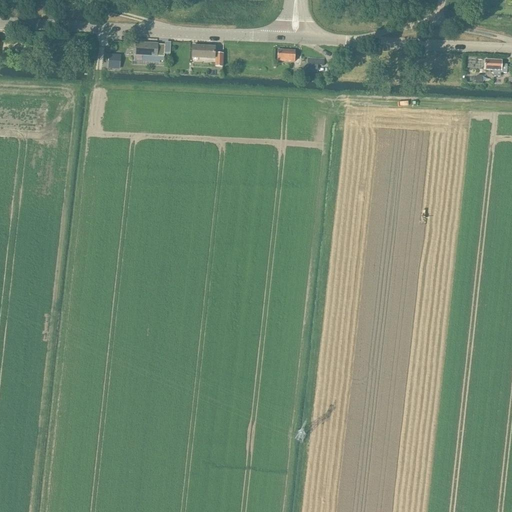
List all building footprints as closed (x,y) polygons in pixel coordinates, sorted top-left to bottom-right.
[(135,56),(136,56),(142,56),(142,59),(142,62),(142,63),(159,64),(159,61),(163,62),(163,57),(164,45),(157,45),(157,44),(143,44),(143,42),(136,41),(136,43),(135,56)] [(192,46),(192,58),(214,59),(214,47),(192,46)] [(277,50),(277,61),(294,62),(294,56),(298,57),(298,51),(277,50)] [(107,67),(107,69),(119,70),(119,68),(120,56),(120,55),(108,54),(107,67)] [(324,59),(308,58),(307,73),(316,74),(317,65),(323,65),(324,59)] [(484,71),(494,71),(493,76),(500,76),(500,73),(506,73),(507,65),(501,64),(501,60),(485,60),(484,71)]
